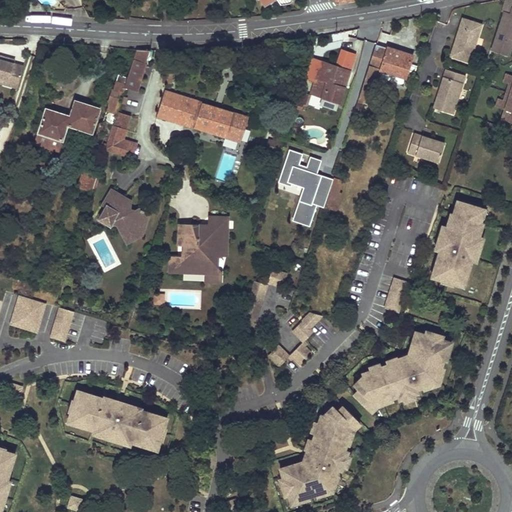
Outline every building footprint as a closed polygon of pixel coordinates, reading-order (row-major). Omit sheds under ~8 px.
[(511,44),(511,14),(511,8),(511,0),(504,0),(505,1),(501,11),(504,12),(492,50),(493,50),(507,55),(509,55),(511,44)] [(461,18),(449,56),(469,63),(482,24),(461,18)] [(362,88),(371,91),(376,77),(378,70),(405,78),(412,56),(376,44),(362,88)] [(137,92),(146,63),(145,63),(149,50),(136,49),(127,78),(124,87),(137,92)] [(507,55),(493,50),(491,57),(505,61),(507,55)] [(0,60),(0,85),(17,90),(24,67),(0,60)] [(80,65),(64,60),(57,79),(74,84),(80,65)] [(349,71),(321,61),(311,94),(322,98),(320,105),(334,110),(336,103),(338,103),(349,71)] [(445,69),(433,108),(453,114),(465,75),(445,69)] [(403,86),(405,78),(378,70),(376,77),(403,86)] [(124,87),(127,78),(118,75),(114,90),(112,90),(108,101),(110,102),(104,120),(99,123),(93,142),(106,146),(119,103),(121,96),(124,87)] [(74,84),(57,79),(55,84),(72,90),(74,84)] [(511,85),(509,84),(503,102),(507,103),(505,110),(501,121),(511,123),(511,85)] [(108,101),(112,90),(105,88),(102,99),(108,101)] [(371,91),(362,88),(359,97),(356,106),(355,110),(360,112),(363,100),(371,102),(374,92),(371,91)] [(301,105),(305,106),(308,95),(298,91),(293,109),(299,111),(301,105)] [(156,115),(239,141),(247,117),(164,92),(156,115)] [(503,102),(499,100),(496,108),(505,110),(507,103),(503,102)] [(88,107),(74,103),(69,116),(69,118),(67,125),(91,132),(99,108),(88,105),(88,107)] [(355,110),(345,106),(343,112),(353,116),(355,110)] [(56,112),(45,108),(37,132),(61,140),(67,125),(69,118),(55,114),(56,112)] [(130,116),(117,112),(113,124),(126,128),(130,116)] [(407,152),(438,162),(444,143),(414,133),(407,152)] [(265,149),(277,152),(281,139),(276,138),(275,141),(268,139),(265,149)] [(224,141),(223,147),(237,149),(238,143),(224,141)] [(315,163),(308,161),(306,167),(298,164),(301,154),(288,150),(278,180),(288,183),(289,180),(306,186),(295,219),(310,224),(316,205),(324,208),(324,207),(333,179),(321,175),(320,178),(311,175),(315,163)] [(227,182),(235,157),(223,153),(215,178),(227,182)] [(90,196),(97,174),(84,170),(77,192),(90,196)] [(341,181),(333,178),(333,179),(324,207),(335,211),(340,194),(337,193),(341,181)] [(125,199),(111,190),(103,204),(106,206),(98,219),(109,225),(111,223),(117,224),(127,228),(130,232),(134,230),(142,232),(147,216),(145,211),(138,209),(134,211),(129,210),(129,205),(122,203),(125,199)] [(456,201),(452,215),(450,214),(446,227),(441,243),(444,243),(442,250),(439,249),(439,250),(435,263),(437,264),(435,273),(441,275),(440,279),(440,281),(453,285),(453,283),(455,279),(461,281),(464,272),(466,273),(470,260),(472,260),(475,251),(473,251),(477,236),(481,224),(479,223),(481,218),(479,217),(481,209),(456,201)] [(198,224),(178,223),(178,246),(183,246),(183,256),(170,256),(169,272),(183,272),(183,269),(199,270),(199,273),(204,273),(204,281),(222,282),(222,272),(217,265),(213,265),(213,261),(217,256),(226,256),(226,239),(227,217),(207,217),(207,224),(206,240),(198,239),(198,224)] [(126,243),(141,236),(142,232),(134,230),(130,232),(127,228),(117,224),(126,243)] [(207,224),(198,224),(198,239),(206,240),(207,224)] [(446,227),(441,226),(434,249),(439,250),(439,249),(442,250),(444,243),(441,243),(446,227)] [(482,238),(477,236),(473,251),(475,251),(472,260),(475,261),(482,238)] [(437,264),(435,263),(431,277),(440,279),(441,275),(435,273),(437,264)] [(271,269),(267,283),(282,287),(286,274),(271,269)] [(462,286),(466,273),(464,272),(461,281),(455,279),(453,283),(462,286)] [(394,279),(384,307),(398,312),(407,283),(394,279)] [(253,281),(240,324),(253,328),(267,285),(253,281)] [(19,295),(10,324),(36,332),(45,303),(19,295)] [(59,308),(50,337),(64,341),(73,312),(59,308)] [(310,312),(292,331),(303,342),(303,341),(312,332),(309,328),(321,316),(310,312)] [(382,404),(381,400),(385,399),(387,402),(392,400),(391,398),(397,396),(398,399),(402,398),(413,394),(417,393),(415,389),(421,387),(422,389),(428,387),(427,384),(435,381),(437,373),(441,374),(443,367),(441,366),(442,361),(445,361),(447,355),(444,354),(446,347),(439,344),(441,339),(442,336),(425,331),(424,335),(423,340),(416,337),(414,344),(411,343),(409,349),(412,349),(410,356),(398,360),(396,357),(391,359),(392,362),(386,365),(380,367),(379,363),(374,365),(375,368),(369,371),(360,374),(361,376),(363,380),(359,384),(357,382),(352,386),(357,390),(352,395),(367,409),(373,403),(376,406),(382,404)] [(423,340),(424,335),(415,332),(411,343),(414,344),(416,337),(423,340)] [(450,342),(441,339),(439,344),(446,347),(444,354),(447,355),(450,342)] [(301,343),(290,354),(293,357),(300,364),(311,353),(304,346),(301,343)] [(277,345),(268,355),(279,366),(288,357),(288,356),(277,345)] [(409,349),(408,353),(396,357),(398,360),(410,356),(412,349),(409,349)] [(441,374),(437,373),(435,381),(427,384),(428,387),(438,384),(441,374)] [(21,387),(12,384),(9,394),(18,397),(21,387)] [(90,396),(90,394),(77,390),(74,399),(78,400),(81,393),(90,396)] [(127,404),(127,405),(117,402),(117,401),(110,398),(109,403),(104,401),(104,398),(103,398),(90,394),(90,396),(81,393),(78,400),(74,399),(73,399),(68,412),(70,413),(74,414),(72,421),(81,424),(80,426),(94,430),(100,432),(99,435),(106,437),(106,436),(116,439),(116,440),(123,443),(124,439),(130,441),(143,445),(144,443),(153,446),(155,439),(159,440),(161,441),(165,427),(163,427),(159,426),(161,419),(152,416),(153,413),(140,409),(139,409),(138,411),(133,410),(134,406),(127,404)] [(376,406),(373,403),(367,409),(370,412),(376,406)] [(282,478),(279,479),(283,496),(287,495),(292,493),(294,500),(301,498),(302,500),(309,499),(308,496),(314,494),(314,497),(321,495),(320,491),(328,489),(331,481),(334,482),(337,475),(334,475),(336,469),(340,470),(341,467),(345,456),(347,452),(343,451),(345,445),(347,446),(349,440),(346,439),(347,434),(351,435),(353,430),(350,427),(357,421),(342,406),(337,411),(333,406),(329,410),(331,413),(327,417),(324,415),(321,414),(318,423),(316,429),(312,428),(310,433),(314,434),(312,439),(309,446),(306,445),(304,450),(307,452),(303,464),(297,466),(296,463),(291,465),(292,468),(285,470),(287,477),(282,478)] [(74,414),(70,413),(67,422),(80,426),(81,424),(72,421),(74,414)] [(166,418),(153,413),(152,416),(161,419),(159,426),(163,427),(166,418)] [(353,430),(359,423),(357,421),(350,427),(353,430)] [(156,449),(159,440),(155,439),(153,446),(144,443),(143,445),(156,449)] [(0,447),(0,510),(2,504),(1,504),(4,494),(5,494),(8,487),(4,486),(6,480),(10,467),(8,466),(11,457),(4,455),(5,451),(6,449),(0,447)] [(304,450),(300,462),(296,463),(297,466),(303,464),(307,452),(304,450)] [(14,454),(5,451),(4,455),(11,457),(8,466),(10,467),(14,454)] [(279,468),(282,478),(287,477),(285,470),(292,468),(291,465),(279,468)] [(321,495),(331,492),(334,482),(331,481),(328,489),(320,491),(321,495)] [(292,493),(287,495),(290,504),(302,500),(301,498),(294,500),(292,493)] [(81,500),(71,497),(68,507),(78,510),(81,500)] [(225,503),(227,511),(237,511),(238,511),(234,500),(225,503)]
